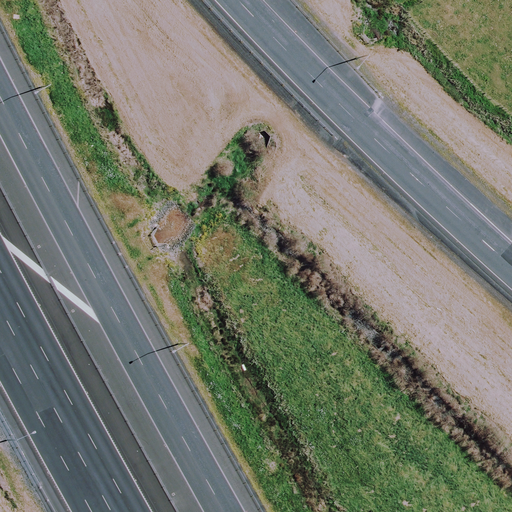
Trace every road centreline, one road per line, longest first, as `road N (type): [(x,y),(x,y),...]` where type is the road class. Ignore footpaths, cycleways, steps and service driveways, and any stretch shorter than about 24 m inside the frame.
road 1 (motorway): [(0,93),(225,511)]
road 2 (motorway): [(238,0),(511,263)]
road 3 (motorway): [(131,511),(0,271)]
